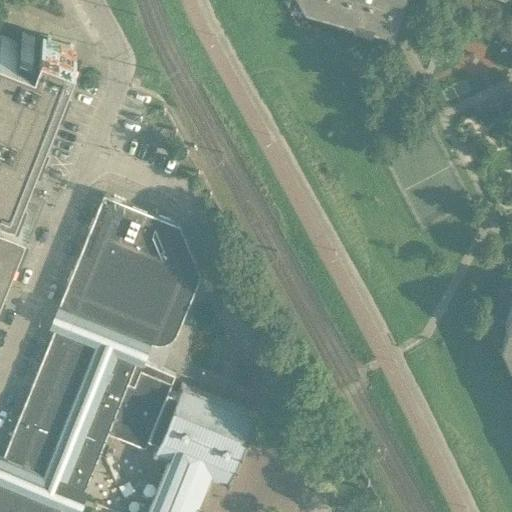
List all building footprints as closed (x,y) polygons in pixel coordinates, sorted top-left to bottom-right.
[(304,0),(306,3),(333,11),(335,0),(304,0)] [(335,0),(333,11),(354,17),(356,13),(365,16),(364,20),(396,29),(404,0),(335,0)] [(0,296),(7,278),(5,277),(17,245),(20,246),(30,222),(27,221),(23,220),(29,203),(17,198),(39,143),(48,119),(77,46),(43,32),(40,39),(33,36),(22,32),(18,42),(1,35),(0,36),(0,35),(0,296)] [(84,488),(102,444),(107,431),(145,447),(149,436),(158,440),(177,392),(168,389),(175,372),(137,356),(144,338),(151,340),(156,342),(161,342),(167,340),(171,337),(175,334),(178,329),(201,272),(180,222),(104,191),(58,303),(67,307),(64,316),(60,325),(56,323),(2,455),(7,457),(0,473),(0,511),(59,511),(64,501),(59,499),(64,487),(67,481),(84,488)] [(511,311),(502,340),(511,362),(511,311)] [(200,504),(212,474),(227,480),(226,481),(229,482),(230,479),(255,415),(256,415),(257,412),(254,411),(254,412),(184,383),(181,382),(177,392),(158,440),(154,450),(169,456),(146,511),(199,511),(202,505),(200,504)]
